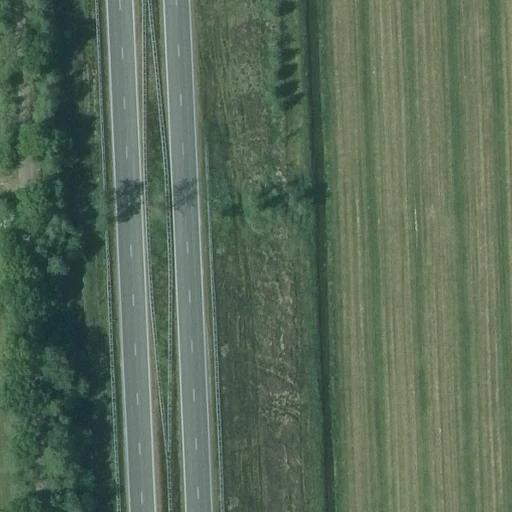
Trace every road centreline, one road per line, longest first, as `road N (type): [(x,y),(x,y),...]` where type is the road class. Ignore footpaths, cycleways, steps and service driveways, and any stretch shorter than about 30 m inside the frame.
road 1 (trunk): [(118,0),(141,511)]
road 2 (trunk): [(197,511),(175,0)]
road 3 (unclassified): [(37,511),(16,0)]
